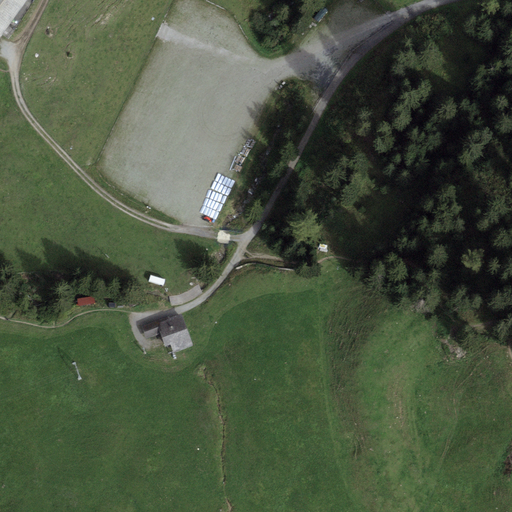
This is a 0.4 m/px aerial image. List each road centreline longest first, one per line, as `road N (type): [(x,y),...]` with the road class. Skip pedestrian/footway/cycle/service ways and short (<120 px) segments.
road 1 (track): [(241,247),(138,216),(77,168),(31,117),(12,79),(45,0)]
road 2 (track): [(130,312),(177,308),(209,292),(269,204),(357,38)]
road 3 (unknown): [(271,74),(211,101),(160,156)]
